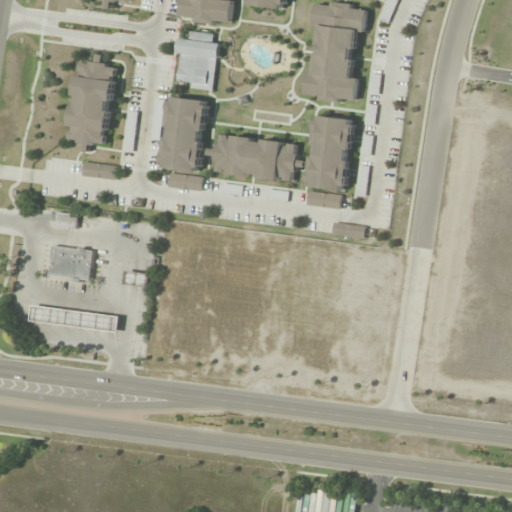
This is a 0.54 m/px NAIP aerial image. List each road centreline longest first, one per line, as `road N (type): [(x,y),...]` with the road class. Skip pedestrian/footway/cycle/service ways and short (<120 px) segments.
road 1 (secondary): [(511,436),(0,368)]
road 2 (secondary): [(0,413),(511,479)]
road 3 (residential): [(462,0),(439,93),(394,421)]
